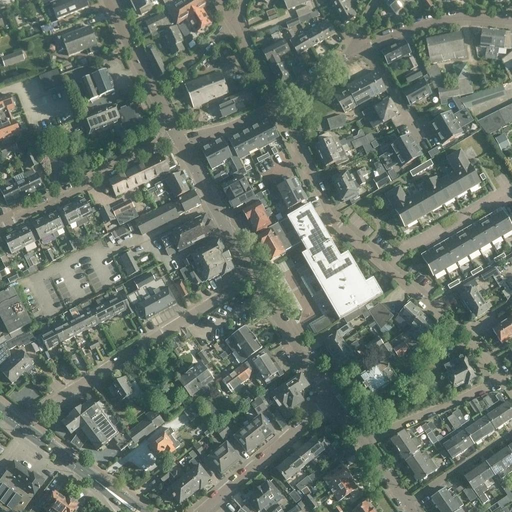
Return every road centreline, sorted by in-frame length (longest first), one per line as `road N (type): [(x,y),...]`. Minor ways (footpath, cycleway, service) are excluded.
road 1 (residential): [(500,379),(455,325),(321,200),(278,105)]
road 2 (residential): [(251,278),(17,429)]
road 3 (residential): [(0,225),(178,139)]
road 4 (residential): [(200,511),(332,396)]
road 5 (residential): [(178,139),(251,278)]
road 6 (residential): [(365,47),(397,29),(463,17),(511,21)]
road 7 (residential): [(363,441),(500,379)]
road 8 (secondary): [(135,511),(17,429)]
road 9 (residential): [(251,278),(332,396)]
road 10 (residential): [(406,503),(511,431)]
